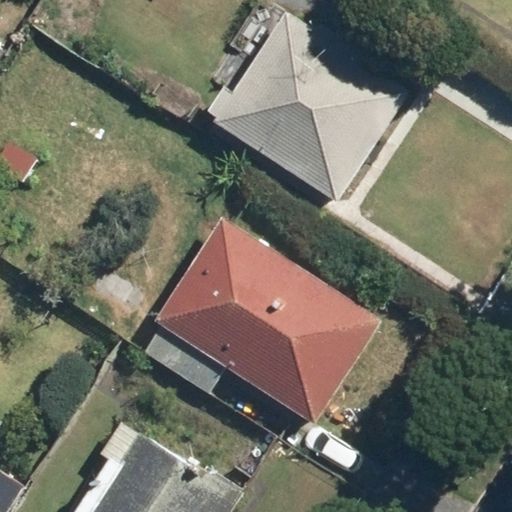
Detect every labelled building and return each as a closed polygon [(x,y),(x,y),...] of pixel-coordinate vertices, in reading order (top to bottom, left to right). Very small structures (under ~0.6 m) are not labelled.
[(0,0),(0,63),(14,43),(0,33),(0,9),(6,0),(0,0)] [(223,123),(347,207),(422,97),(376,66),(381,59),(330,25),(325,32),(297,13),(223,123)] [(165,318),(172,323),(152,353),(216,396),(238,364),(323,424),(392,325),(237,216),(165,318)] [(241,511),(251,497),(129,421),(107,455),(116,460),(84,511),(241,511)] [(0,511),(15,511),(34,485),(0,462),(0,511)]
